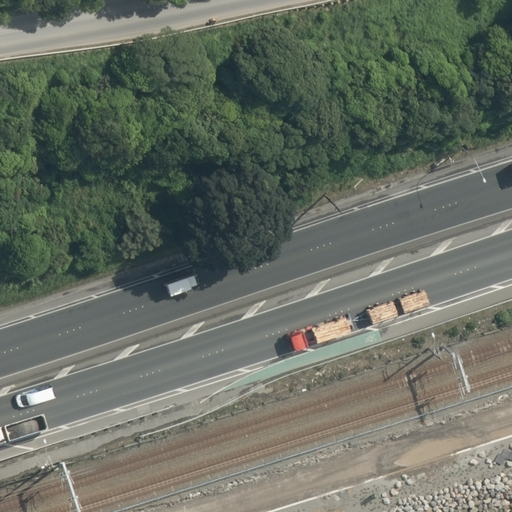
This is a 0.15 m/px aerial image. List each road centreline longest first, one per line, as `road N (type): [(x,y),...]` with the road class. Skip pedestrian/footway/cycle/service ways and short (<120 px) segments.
road 1 (trunk): [(511,254),(0,422)]
road 2 (trunk): [(0,352),(511,189)]
road 3 (unclassified): [(215,0),(0,40)]
